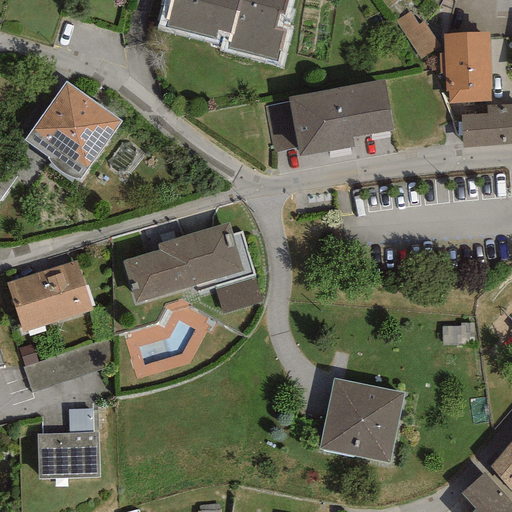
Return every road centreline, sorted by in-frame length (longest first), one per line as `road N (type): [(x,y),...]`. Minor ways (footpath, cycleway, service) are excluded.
road 1 (residential): [(261,190),(136,97),(78,67),(0,45)]
road 2 (residential): [(261,190),(0,270)]
road 3 (residential): [(511,161),(261,190)]
road 4 (residential): [(511,425),(460,486),(424,511)]
